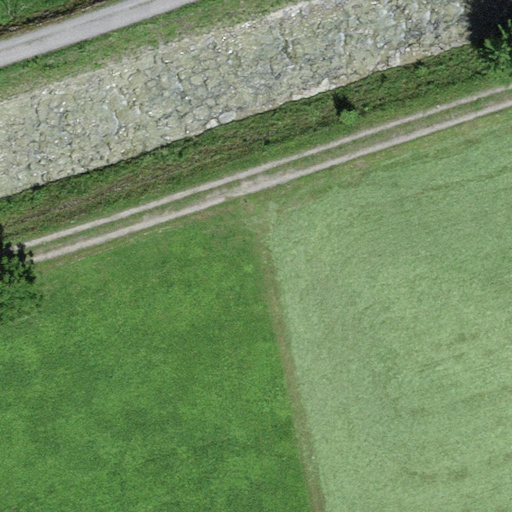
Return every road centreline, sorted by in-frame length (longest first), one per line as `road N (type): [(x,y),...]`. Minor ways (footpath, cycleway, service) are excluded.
road 1 (track): [(0,263),(511,96)]
road 2 (track): [(0,62),(184,0)]
